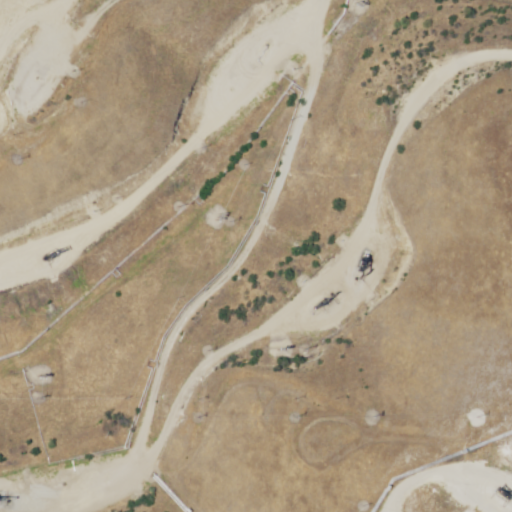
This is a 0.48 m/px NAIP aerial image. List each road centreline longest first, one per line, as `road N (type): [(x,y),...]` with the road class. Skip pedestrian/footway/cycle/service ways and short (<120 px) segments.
road 1 (track): [(511,83),(445,65),(373,191),(295,295),(113,456)]
road 2 (track): [(0,288),(144,197),(207,187),(282,0)]
road 3 (track): [(207,187),(202,224),(139,303),(113,456),(25,511)]
road 4 (track): [(292,511),(318,482),(402,461),(485,511)]
